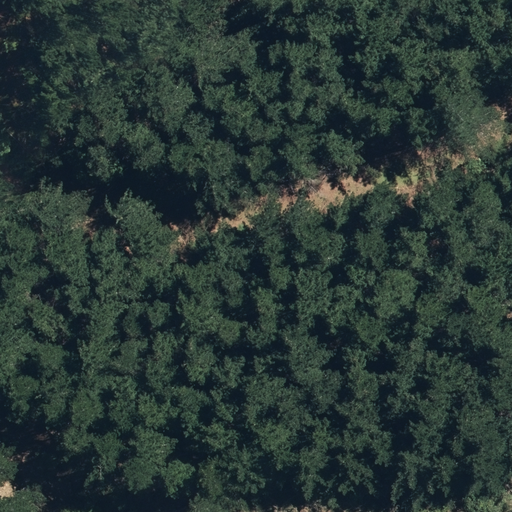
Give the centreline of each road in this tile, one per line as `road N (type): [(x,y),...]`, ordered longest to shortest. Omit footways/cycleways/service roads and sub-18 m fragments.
road 1 (track): [(511,156),(307,247),(241,256),(115,255),(58,231),(0,159)]
road 2 (track): [(0,427),(102,511)]
